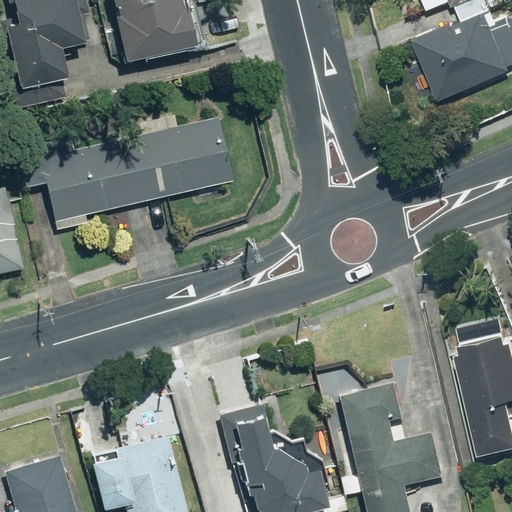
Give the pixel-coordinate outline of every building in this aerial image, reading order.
[(76,41),(67,0),(2,0),(8,23),(0,24),(0,55),(6,87),(59,76),(53,46),(76,41)] [(108,0),(112,13),(105,14),(117,65),(101,69),(107,92),(145,82),(138,54),(188,42),(179,5),(173,6),(171,0),(108,0)] [(425,103),(508,68),(485,12),(452,26),(450,21),(412,37),(423,64),(411,69),(425,103)] [(83,212),(227,179),(212,115),(172,125),(169,113),(136,121),(138,132),(36,156),(53,230),(85,223),(83,212)] [(0,184),(0,268),(20,263),(0,184)] [(448,342),(476,454),(511,444),(511,430),(504,397),(511,394),(511,349),(506,327),(448,342)] [(335,394),(354,475),(339,478),(342,492),(357,489),(362,511),(407,511),(401,484),(441,475),(430,428),(392,437),(388,418),(402,415),(394,380),(335,394)] [(262,511),(269,511),(310,501),(312,511),(330,511),(343,509),(339,494),(318,499),(306,465),(296,465),(263,441),(255,412),(223,420),(244,501),(262,511)] [(182,511),(160,431),(81,453),(96,507),(117,501),(119,511),(182,511)] [(0,469),(0,470),(12,511),(71,511),(55,454),(0,469)]
